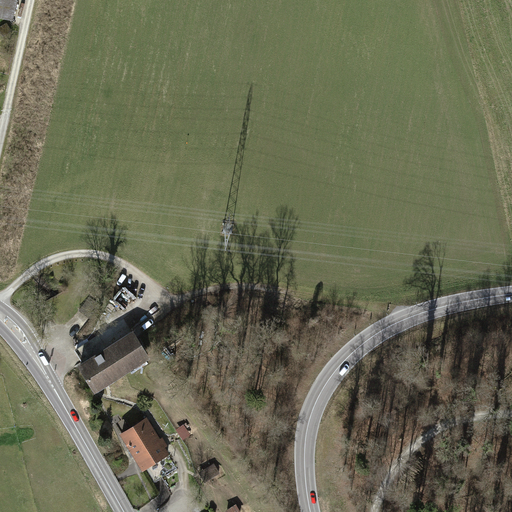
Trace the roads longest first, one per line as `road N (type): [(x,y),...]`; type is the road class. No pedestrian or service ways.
road 1 (primary): [(309,511),(303,434),(341,368),(403,313),(511,292)]
road 2 (primary): [(0,313),(35,359),(119,511)]
road 3 (track): [(511,415),(473,417),(426,433),(385,477),(379,511)]
road 4 (residential): [(30,0),(0,136)]
